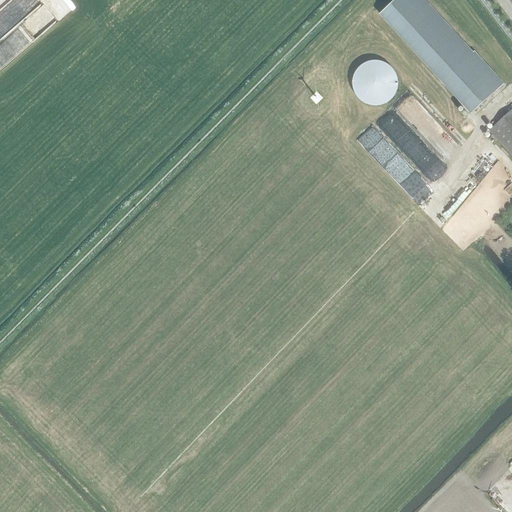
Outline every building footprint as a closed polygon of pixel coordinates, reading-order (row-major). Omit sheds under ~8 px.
[(0,71),(60,23),(40,0),(0,0),(0,8),(4,9),(0,11),(0,71)] [(473,53),(424,0),(395,0),(381,13),(472,113),(503,84),(474,52),(473,53)] [(364,60),(361,101),(398,104),(401,63),(364,60)] [(511,155),(511,110),(489,131),(511,155)] [(488,175),(500,161),(492,155),(481,169),(488,175)]
